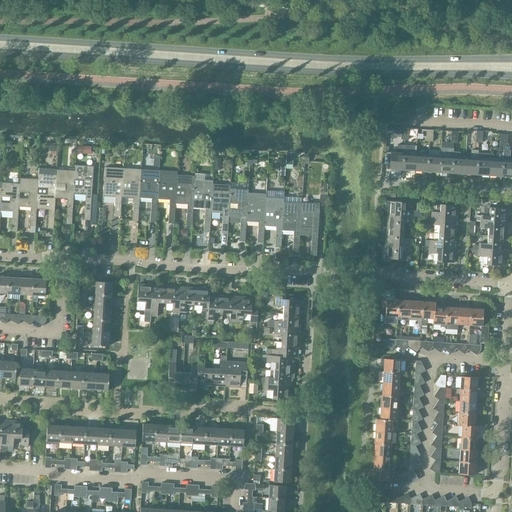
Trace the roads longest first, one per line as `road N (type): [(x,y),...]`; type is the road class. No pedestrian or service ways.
road 1 (residential): [(511,285),(0,254)]
road 2 (secondary): [(511,59),(321,58),(0,37)]
road 3 (secondary): [(0,54),(511,77)]
road 4 (residential): [(498,511),(506,387)]
road 5 (residential): [(387,121),(511,128)]
